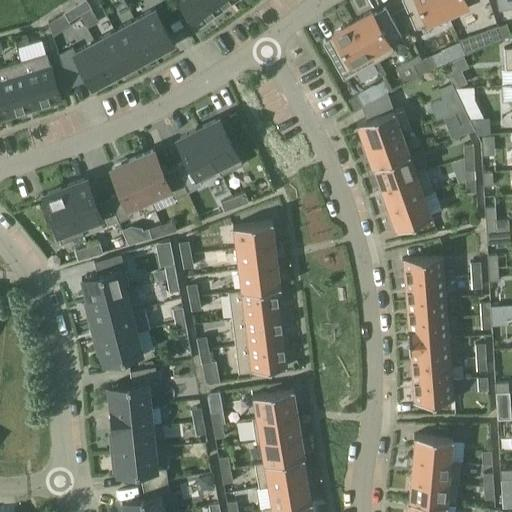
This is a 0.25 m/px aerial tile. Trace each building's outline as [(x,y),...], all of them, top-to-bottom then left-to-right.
[(84,0),(75,6),(80,14),(91,7),(86,0),(84,0)] [(200,26),(216,14),(205,0),(178,0),(199,27),(200,26)] [(205,0),(216,14),(232,2),(230,0),(205,0)] [(402,0),(415,28),(447,14),(441,0),(402,0)] [(441,0),(447,14),(478,0),(441,0)] [(64,13),(69,21),(80,14),(75,6),(64,13)] [(155,8),(135,19),(153,54),(173,43),(173,44),(174,43),(155,8)] [(352,22),(375,62),(395,51),(390,43),(401,37),(385,8),(374,14),(372,11),(352,22)] [(135,19),(115,30),(133,65),(153,54),(135,19)] [(323,42),(344,79),(375,62),(352,22),(333,32),(335,36),(323,42)] [(507,23),(497,27),(502,39),(511,36),(507,23)] [(497,27),(488,30),(492,42),(502,39),(497,27)] [(115,30),(95,41),(113,75),(133,65),(115,30)] [(13,37),(16,47),(29,44),(26,34),(13,37)] [(72,46),(59,53),(69,87),(88,79),(93,87),(94,87),(94,86),(113,75),(95,41),(75,52),(72,46)] [(47,53),(21,61),(35,107),(60,99),(61,99),(47,53)] [(431,55),(422,59),(428,71),(436,67),(431,55)] [(463,55),(455,59),(460,70),(461,69),(468,66),(463,55)] [(422,59),(413,64),(419,76),(428,71),(422,59)] [(0,67),(0,85),(9,115),(35,107),(21,61),(0,67)] [(0,117),(9,115),(0,85),(0,117)] [(346,102),(352,112),(361,108),(355,97),(346,102)] [(365,146),(402,133),(411,129),(403,106),(357,123),(365,146)] [(465,109),(456,114),(461,126),(470,121),(469,119),(465,109)] [(198,128),(221,175),(243,164),(219,118),(198,128)] [(474,130),(477,134),(490,134),(489,118),(469,119),(470,121),(474,130)] [(175,166),(176,168),(188,191),(202,184),(200,180),(219,171),(221,175),(198,128),(177,139),(188,160),(175,166)] [(373,167),(374,167),(410,154),(402,133),(365,146),(373,167)] [(473,144),(463,145),(464,158),(474,157),(473,144)] [(132,159),(149,198),(170,189),(174,198),(188,191),(176,168),(165,174),(154,149),(153,149),(153,150),(132,159)] [(410,154),(374,167),(380,186),(416,173),(410,154)] [(464,158),(465,171),(475,170),(474,157),(464,158)] [(119,222),(133,215),(129,206),(149,198),(132,159),(128,161),(127,158),(114,163),(115,166),(112,168),(112,167),(110,168),(121,192),(109,198),(119,222)] [(388,208),(424,195),(433,192),(425,170),(416,173),(380,186),(388,208)] [(492,172),(482,172),(483,186),(493,185),(492,172)] [(65,186),(83,235),(84,234),(81,225),(102,217),(87,178),(65,186)] [(466,179),(466,192),(476,191),(475,178),(466,179)] [(61,243),(83,235),(65,186),(43,194),(61,243)] [(233,197),(236,206),(249,202),(245,192),(233,197)] [(424,195),(388,208),(395,228),(394,228),(395,229),(432,216),(424,195)] [(236,206),(233,197),(221,202),(224,211),(236,206)] [(494,206),(484,207),(485,220),(495,219),(494,206)] [(495,219),(485,220),(486,233),(496,232),(495,219)] [(272,220),(233,225),(233,226),(236,248),(275,243),(272,222),(273,221),(272,220)] [(161,224),(164,234),(176,230),(173,221),(161,224)] [(148,228),(151,238),(164,234),(161,224),(148,228)] [(218,227),(221,249),(228,248),(225,225),(218,227)] [(191,253),(189,240),(179,242),(181,255),(191,253)] [(87,247),(90,256),(103,252),(100,243),(87,247)] [(278,264),(275,243),(236,248),(239,269),(278,264)] [(90,256),(87,247),(75,250),(78,260),(90,256)] [(194,266),(191,253),(181,255),(184,268),(194,266)] [(82,279),(88,300),(126,290),(130,289),(121,254),(94,262),(97,274),(81,278),(82,279)] [(497,254),(487,255),(488,268),(498,267),(497,254)] [(402,260),(403,260),(405,280),(444,277),(442,257),(444,257),(444,255),(402,258),(402,260)] [(481,274),(480,261),(470,262),(471,275),(481,274)] [(165,266),(167,279),(177,277),(175,264),(165,266)] [(280,285),(278,264),(239,269),(241,290),(280,285)] [(498,267),(488,268),(489,281),(499,280),(498,267)] [(482,287),(481,274),(471,275),(472,288),(482,287)] [(177,277),(167,279),(169,292),(179,290),(177,277)] [(444,277),(405,280),(406,300),(445,297),(444,277)] [(199,296),(197,283),(187,285),(189,297),(199,296)] [(281,286),(281,285),(280,285),(241,290),(229,291),(232,319),(280,313),(276,287),(281,286)] [(126,290),(88,300),(93,320),(131,310),(126,290)] [(201,308),(199,296),(189,297),(191,310),(201,308)] [(408,320),(447,317),(445,297),(406,300),(408,320)] [(491,314),(490,301),(480,302),(481,315),(491,314)] [(173,308),(175,321),(185,319),(183,307),(173,308)] [(131,310),(93,320),(98,341),(136,331),(131,310)] [(283,339),(280,313),(232,319),(235,345),(283,339)] [(491,327),(491,314),(481,315),(481,328),(491,327)] [(407,330),(408,341),(449,338),(447,317),(408,320),(409,330),(407,330)] [(185,319),(175,321),(178,334),(187,332),(185,319)] [(136,331),(98,341),(104,362),(103,362),(103,363),(142,353),(136,331)] [(209,349),(206,336),(196,338),(199,350),(209,349)] [(449,338),(408,341),(409,352),(410,351),(411,361),(450,358),(449,338)] [(286,367),(283,339),(235,345),(239,373),(286,367)] [(486,356),(485,343),(475,343),(476,356),(486,356)] [(214,363),(229,362),(229,347),(213,347),(214,363)] [(211,361),(209,349),(199,350),(201,363),(211,361)] [(487,369),(486,356),(476,356),(477,369),(487,369)] [(450,358),(411,361),(412,381),(452,378),(450,358)] [(131,383),(108,386),(108,387),(109,387),(111,408),(110,408),(110,409),(150,404),(148,383),(157,382),(155,366),(130,368),(131,383)] [(488,389),(487,376),(477,377),(478,390),(488,389)] [(452,378),(412,381),(414,401),(413,401),(413,403),(454,400),(454,398),(453,398),(452,378)] [(495,383),(496,393),(508,392),(508,382),(495,383)] [(293,388),(253,394),(257,418),(297,411),(293,388)] [(497,393),(497,404),(509,404),(509,393),(497,393)] [(150,404),(110,409),(113,429),(152,424),(150,404)] [(191,409),(194,422),(203,420),(201,407),(191,409)] [(220,411),(210,413),(213,425),(222,424),(220,411)] [(257,418),(252,419),(256,441),(261,440),(300,434),(297,411),(257,418)] [(203,420),(194,422),(196,434),(206,432),(203,420)] [(152,424),(113,429),(113,431),(115,450),(154,446),(152,424)] [(222,424),(213,425),(215,438),(225,436),(222,424)] [(415,435),(413,457),(451,461),(453,437),(414,433),(414,434),(415,435)] [(300,434),(261,440),(264,463),(304,456),(300,434)] [(154,446),(115,450),(118,472),(117,473),(118,474),(141,471),(142,484),(168,479),(167,467),(157,468),(154,446)] [(492,464),(492,451),(482,451),(482,464),(492,464)] [(218,457),(221,470),(231,468),(228,456),(218,457)] [(264,463),(255,464),(259,487),(268,485),(307,479),(303,457),(304,457),(304,456),(264,463)] [(460,462),(451,461),(413,457),(411,480),(449,484),(458,485),(460,462)] [(231,468),(221,470),(223,483),(233,481),(231,468)] [(511,469),(500,470),(501,480),(511,479),(511,469)] [(483,473),(484,486),(494,486),(493,473),(483,473)] [(145,496),(122,502),(123,503),(125,511),(165,511),(161,494),(171,492),(168,479),(142,484),(145,496)] [(259,487),(256,487),(260,510),(263,509),(272,508),(312,501),(312,500),(310,500),(307,479),(268,485),(259,487)] [(511,479),(501,480),(501,488),(511,487),(511,479)] [(409,500),(447,504),(449,484),(411,480),(409,500)] [(484,486),(484,499),(494,498),(494,486),(484,486)] [(238,511),(236,500),(227,502),(228,511),(238,511)] [(445,511),(447,504),(409,500),(408,500),(406,511),(445,511)] [(272,508),(263,509),(263,511),(313,511),(312,501),(272,508)] [(220,511),(219,503),(209,505),(210,511),(220,511)]
